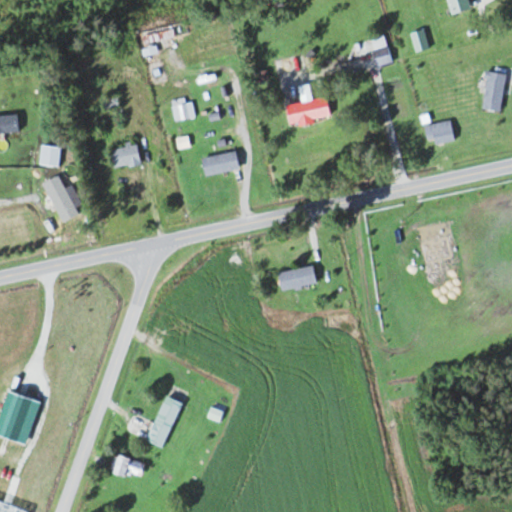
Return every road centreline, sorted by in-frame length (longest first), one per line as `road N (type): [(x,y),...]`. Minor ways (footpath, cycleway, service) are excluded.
road 1 (residential): [(0,275),(511,164)]
road 2 (residential): [(59,511),(153,241)]
